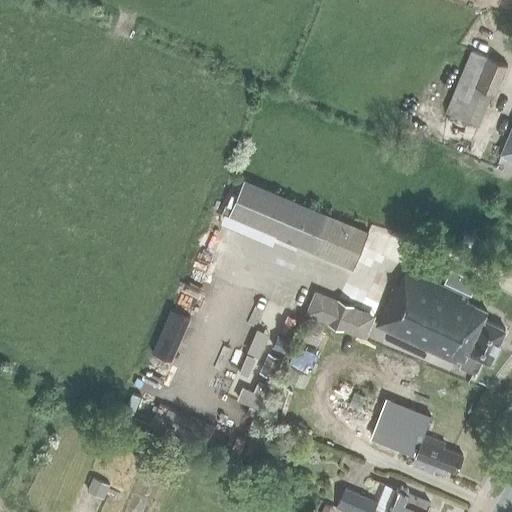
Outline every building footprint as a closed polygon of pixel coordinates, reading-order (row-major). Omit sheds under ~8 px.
[(486,55),(470,49),(445,113),(477,126),(491,92),(494,93),(506,64),(486,55)] [(511,126),(500,156),(511,161),(511,126)] [(369,233),(244,181),(229,218),(353,270),(369,233)] [(460,244),(470,248),(473,238),(464,235),(460,244)] [(398,286),(395,285),(376,326),(475,372),(481,359),(489,363),(505,329),(483,319),(486,311),(465,302),(467,298),(406,269),(398,286)] [(327,323),(342,329),(352,306),(337,300),(327,323)] [(272,330),(288,335),(295,311),(279,306),(272,330)] [(165,362),(177,339),(168,334),(157,358),(165,362)] [(153,428),(206,449),(216,425),(163,403),(153,428)] [(394,455),(397,448),(415,455),(412,464),(432,472),(433,470),(445,474),(447,469),(455,472),(462,455),(442,447),(444,442),(423,434),(421,441),(403,434),(405,431),(404,431),(409,419),(382,407),(376,419),(375,418),(365,442),(394,455)] [(92,477),(87,489),(104,497),(109,484),(92,477)] [(428,511),(427,508),(430,503),(407,493),(406,488),(400,485),(396,488),(388,507),(382,504),(379,509),(386,511),(428,511)] [(371,511),(376,501),(344,487),(335,507),(346,511),(353,511),(354,511),(355,511),(371,511)]
